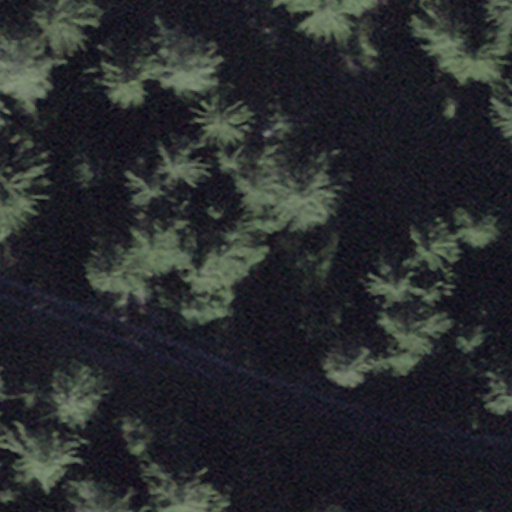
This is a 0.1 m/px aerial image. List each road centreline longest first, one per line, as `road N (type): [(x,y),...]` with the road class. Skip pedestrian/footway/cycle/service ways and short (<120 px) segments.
road 1 (track): [(511,455),(465,458),(269,393),(0,286)]
road 2 (track): [(195,0),(420,125),(511,154)]
